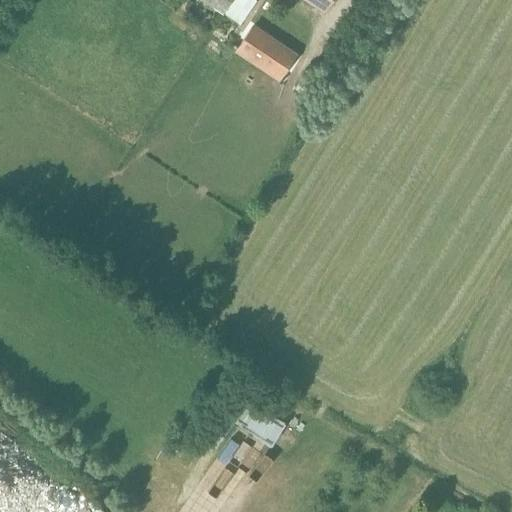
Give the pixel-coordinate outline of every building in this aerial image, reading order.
[(203,0),(237,24),(255,0),(253,0),(203,0)] [(373,0),(361,0),(334,41),(343,47),(373,0)] [(250,29),(235,52),(276,79),(291,57),(250,29)] [(248,401),(235,421),(270,445),(284,425),(248,401)] [(195,478),(212,453),(195,443),(179,468),(195,478)] [(266,505),(256,506),(256,511),(288,511),(285,486),(305,484),(303,472),(270,476),(272,490),(265,491),(266,505)]
